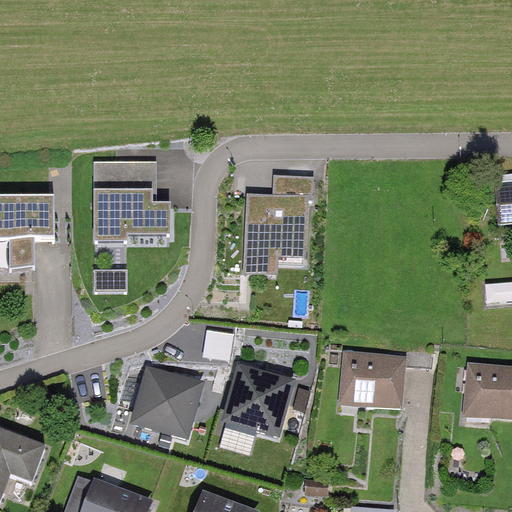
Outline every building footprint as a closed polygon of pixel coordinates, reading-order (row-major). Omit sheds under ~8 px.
[(152,166),(96,166),(96,245),(128,245),(128,237),(170,237),(170,210),(152,210),(152,166)] [(281,201),(249,199),(246,261),(305,264),(308,204),(313,204),(314,182),(282,180),(281,201)] [(511,194),(498,196),(501,229),(511,227),(511,194)] [(56,201),(0,201),(0,244),(11,244),(11,274),(36,274),(36,244),(56,244),(56,201)] [(127,296),(127,274),(96,273),(95,295),(127,296)] [(511,284),(489,285),(490,304),(511,302),(511,284)] [(235,338),(215,335),(211,362),(230,365),(235,338)] [(406,363),(347,357),(342,405),(402,411),(406,363)] [(511,371),(470,368),(466,417),(468,417),(467,425),(490,427),(491,420),(511,421),(511,371)] [(292,388),(241,374),(227,425),(278,438),(292,388)] [(201,391),(150,377),(136,427),(187,441),(201,391)] [(45,451),(0,434),(0,504),(1,505),(11,479),(32,487),(45,451)] [(329,486),(308,485),(307,497),(328,499),(329,486)] [(148,511),(150,507),(96,487),(86,511),(148,511)] [(238,511),(205,500),(200,511),(238,511)]
